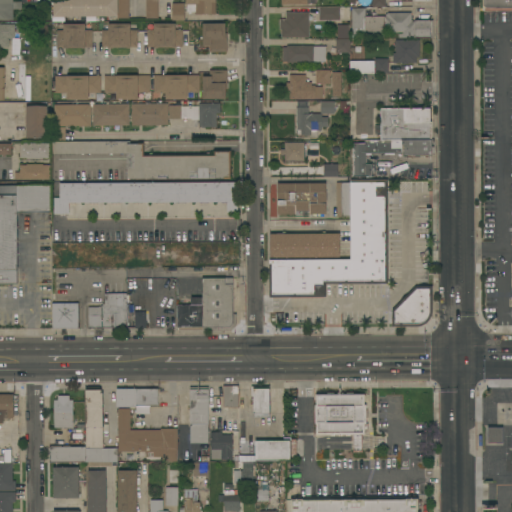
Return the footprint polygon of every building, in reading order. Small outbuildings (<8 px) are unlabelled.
[(0,0),(12,0),(13,2),(21,2),(21,9),(13,9),(13,20),(0,20),(0,0)] [(128,0),(129,19),(117,19),(117,17),(53,17),(53,0),(128,0)] [(157,0),(158,18),(151,18),(151,19),(145,19),(145,0),(157,0)] [(215,0),(216,15),(195,15),(195,12),(186,12),(186,0),(215,0)] [(385,0),(385,6),(379,6),(379,9),(375,9),(375,6),(371,6),(371,0),(385,0)] [(511,0),(511,11),(484,11),(484,9),(482,9),(482,7),(480,7),(480,0),(511,0)] [(184,3),(184,21),(172,21),(172,3),(184,3)] [(339,7),(339,8),(343,8),(343,19),(339,19),(339,20),(319,20),(319,7),(339,7)] [(365,8),(365,16),(385,16),(385,14),(387,14),(387,13),(411,13),(411,20),(433,20),(433,38),(398,38),(398,34),(402,34),(402,32),(384,32),(384,38),(351,38),(351,8),(365,8)] [(309,37),(281,38),(281,34),(280,34),(280,31),(281,31),(281,30),(280,30),(279,19),(286,19),(286,17),(285,17),(285,13),(286,13),(308,13),(309,37)] [(147,30),(147,23),(154,23),(154,24),(175,24),(175,30),(182,30),(182,47),(175,47),(175,48),(154,48),(154,47),(147,47),(147,30)] [(225,23),(225,33),(226,33),(227,52),(209,52),(209,46),(202,46),(202,23),(225,23)] [(0,24),(14,24),(14,38),(8,38),(8,47),(0,47),(0,24)] [(85,24),(85,30),(92,30),(92,48),(84,47),(84,49),(81,49),(81,47),(68,47),(68,49),(64,49),(64,48),(56,48),(56,31),(63,31),(63,24),(85,24)] [(130,24),(130,30),(136,30),(137,47),(129,47),(129,49),(126,49),(126,47),(112,47),(112,49),(109,49),(109,48),(101,48),(101,30),(108,30),(108,24),(130,24)] [(348,25),(349,39),(350,39),(350,53),(336,53),(335,39),(337,39),(337,25),(348,25)] [(416,57),(416,63),(408,63),(408,64),(402,64),(402,63),(393,63),(393,53),(395,53),(395,40),(419,40),(419,57),(416,57)] [(314,46),(326,46),(326,62),(313,62),(313,63),(286,63),(286,62),(282,62),(282,47),(286,47),(286,46),(314,46)] [(374,61),(374,59),(388,59),(388,74),(350,74),(350,61),(374,61)] [(227,70),(227,90),(226,90),(226,99),(203,99),(203,77),(209,77),(209,70),(227,70)] [(330,70),(330,84),(315,84),(315,70),(330,70)] [(166,75),(166,74),(170,74),(170,75),(182,75),(182,74),(186,74),(186,75),(199,75),(199,92),(187,92),(187,100),(165,100),(165,93),(153,93),(153,76),(166,75)] [(305,75),(305,83),(310,83),(310,86),(315,86),(315,87),(317,87),(317,95),(315,94),(315,99),(289,99),(289,75),(305,75)] [(100,76),(100,93),(88,93),(88,100),(67,100),(67,93),(55,93),(55,76),(100,76)] [(149,76),(150,93),(138,93),(138,100),(116,100),(116,93),(104,93),(104,76),(149,76)] [(297,107),(297,101),(307,101),(307,107),(308,107),(308,114),(320,114),(320,101),(334,101),(334,102),(339,102),(339,107),(334,107),(334,114),(322,114),(322,117),(328,117),(328,127),(322,127),(322,130),(317,130),(317,138),(310,138),(310,135),(296,135),(296,130),(296,107),(297,107)] [(220,103),(220,114),(216,114),(216,127),(198,127),(198,103),(220,103)] [(90,104),(91,126),(54,127),(54,105),(90,104)] [(129,104),(129,126),(93,126),(92,104),(129,104)] [(167,104),(168,125),(131,125),(131,104),(167,104)] [(181,105),(181,119),(168,119),(168,105),(181,105)] [(47,106),(47,137),(26,138),(26,106),(47,106)] [(380,109),(430,108),(430,122),(431,122),(431,140),(380,140),(380,109)] [(65,127),(65,138),(52,138),(52,127),(65,127)] [(431,155),(419,155),(420,158),(415,158),(415,155),(404,156),(403,141),(401,141),(401,154),(394,154),(394,155),(384,155),(384,154),(370,154),(370,155),(366,155),(366,164),(372,164),(372,176),(352,177),(352,143),(364,143),(364,140),(380,140),(431,140),(431,147),(431,155)] [(144,155),(214,154),(214,151),(231,151),(231,179),(224,179),(127,179),(127,154),(54,154),(53,141),(130,141),(130,143),(143,143),(144,155)] [(304,142),(304,149),(306,149),(306,153),(304,153),(304,161),(284,161),(284,156),(280,156),(280,149),(284,149),(284,142),(304,142)] [(49,143),(49,158),(40,158),(40,159),(26,159),(26,158),(19,158),(19,143),(49,143)] [(0,144),(10,144),(10,155),(5,155),(5,157),(2,157),(2,155),(0,155),(0,144)] [(50,164),(50,180),(14,180),(14,172),(19,172),(19,165),(26,165),(26,164),(50,164)] [(324,164),(337,164),(337,177),(324,177),(324,164)] [(350,180),(387,179),(389,284),(325,285),(326,297),(269,298),(268,260),(350,258),(349,217),(350,182),(350,180)] [(237,182),(237,213),(226,213),(226,203),(221,203),(221,201),(208,201),(208,203),(199,203),(199,201),(186,201),(186,203),(177,203),(177,202),(164,202),(164,203),(155,203),(155,202),(141,202),(141,204),(133,204),(133,202),(119,202),(119,204),(111,204),(111,202),(97,202),(97,204),(89,204),(89,202),(75,202),(75,204),(68,204),(68,215),(57,215),(57,202),(59,202),(59,183),(237,182)] [(349,217),(336,217),(335,183),(350,182),(349,217)] [(326,183),(326,213),(325,213),(325,217),(309,217),(309,214),(307,214),(307,212),(302,212),(302,217),(295,217),(295,214),(278,214),(277,184),(326,183)] [(0,186),(17,186),(17,185),(51,185),(51,213),(17,213),(17,284),(0,284),(0,186)] [(339,234),(339,258),(270,258),(270,234),(339,234)] [(233,314),(236,314),(236,325),(230,331),(205,331),(205,328),(202,328),(202,330),(177,330),(176,305),(190,305),(190,297),(202,297),(202,279),(232,278),(233,314)] [(432,286),(432,314),(429,319),(427,322),(424,324),(421,326),(418,327),(392,327),(392,310),(415,286),(432,286)] [(88,328),(88,308),(100,308),(99,306),(102,306),(102,304),(104,304),(104,294),(126,293),(127,328),(88,328)] [(78,303),(78,328),(52,329),(52,303),(78,303)] [(238,386),(239,408),(223,408),(222,386),(238,386)] [(208,387),(208,444),(190,444),(189,387),(208,387)] [(253,397),(251,397),(251,387),(268,387),(269,388),(269,418),(253,417),(253,397)] [(158,389),(158,406),(149,406),(149,414),(136,414),(136,407),(116,407),(116,389),(158,389)] [(85,390),(101,390),(101,393),(103,393),(103,448),(118,448),(118,452),(118,462),(85,462),(85,447),(85,390)] [(327,394),(327,393),(334,393),(334,394),(347,394),(347,393),(353,393),(353,394),(364,394),(364,405),(365,405),(366,424),(367,424),(367,432),(364,432),(364,434),(362,434),(362,441),(362,452),(353,452),(353,442),(353,435),(350,435),(350,436),(330,436),(330,434),(316,434),(316,424),(314,424),(314,405),(315,405),(315,394),(327,394)] [(0,394),(12,394),(13,418),(2,419),(2,423),(0,423),(0,394)] [(57,400),(57,396),(69,396),(69,400),(73,400),(73,428),(53,428),(53,400),(57,400)] [(118,409),(130,409),(130,415),(132,415),(132,418),(130,418),(130,430),(160,430),(160,429),(177,428),(177,450),(177,462),(164,462),(164,455),(163,455),(163,457),(145,457),(145,452),(118,452),(118,448),(118,409)] [(503,428),(502,443),(487,443),(487,428),(503,428)] [(217,432),(217,431),(223,431),(223,435),(232,435),(232,459),(211,460),(210,432),(217,432)] [(290,461),(255,461),(255,441),(283,441),(283,438),(290,438),(290,439),(290,457),(290,461)] [(85,462),(49,462),(49,447),(51,447),(51,446),(70,446),(70,447),(85,447),(85,462)] [(208,463),(208,476),(192,476),(192,462),(208,463)] [(12,481),(15,481),(15,491),(0,491),(0,464),(12,464),(12,481)] [(78,467),(79,494),(79,497),(79,498),(53,498),(53,467),(78,467)] [(242,469),(242,468),(250,468),(250,470),(252,470),(253,483),(234,483),(233,469),(242,469)] [(136,470),(136,511),(118,511),(118,471),(136,470)] [(105,511),(87,511),(87,471),(105,471),(105,511)] [(260,481),(260,485),(268,484),(268,501),(255,501),(255,481),(260,481)] [(232,484),(232,490),(234,490),(234,495),(239,495),(239,511),(223,511),(223,484),(232,484)] [(177,487),(177,506),(165,506),(165,493),(164,493),(164,488),(165,488),(165,487),(177,487)] [(197,490),(197,502),(199,502),(199,510),(200,510),(200,511),(184,511),(184,490),(197,490)] [(0,511),(0,492),(15,492),(15,502),(12,502),(12,511),(0,511)] [(417,499),(417,511),(291,511),(291,510),(290,510),(290,500),(417,499)] [(163,500),(162,511),(168,511),(149,511),(150,511),(150,500),(163,500)]
